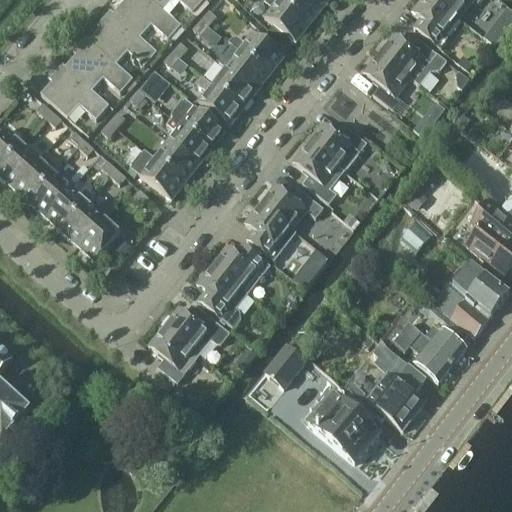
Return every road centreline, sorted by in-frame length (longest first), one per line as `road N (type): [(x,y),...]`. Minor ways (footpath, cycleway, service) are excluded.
road 1 (residential): [(382,0),(114,338),(0,234)]
road 2 (tertiary): [(381,511),(511,346)]
road 3 (residential): [(0,92),(83,0)]
